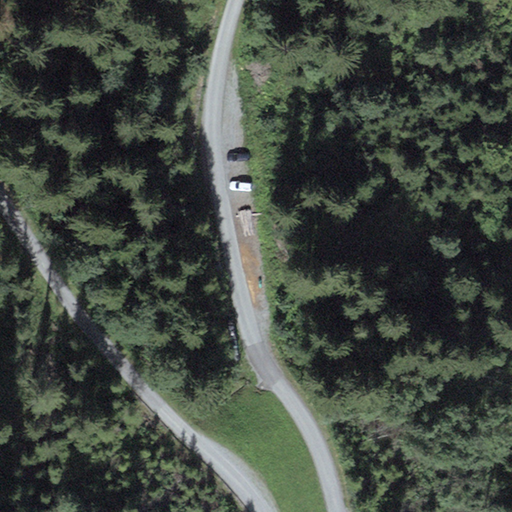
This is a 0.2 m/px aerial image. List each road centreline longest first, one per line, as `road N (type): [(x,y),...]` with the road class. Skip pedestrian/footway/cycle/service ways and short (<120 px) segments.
road 1 (unclassified): [(236,0),(217,79),(214,154),(232,251),(254,348),(325,463),(336,511)]
road 2 (unclassified): [(257,511),(247,491),(182,435),(98,343),(0,200)]
